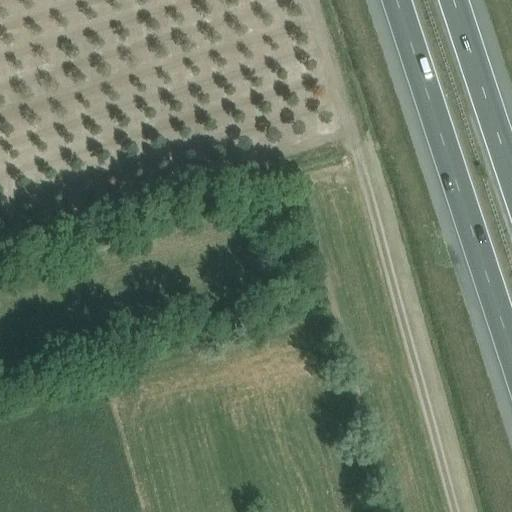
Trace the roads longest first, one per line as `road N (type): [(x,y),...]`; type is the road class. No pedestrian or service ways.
road 1 (motorway): [(395,0),(511,371)]
road 2 (track): [(457,511),(348,150)]
road 3 (motorway): [(511,169),(457,0)]
